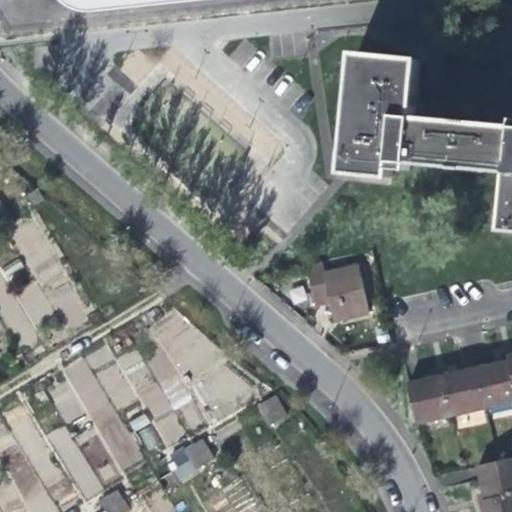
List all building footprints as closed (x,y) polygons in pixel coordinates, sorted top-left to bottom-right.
[(50,0),(51,2),(54,5),(55,6),(58,9),(60,10),(63,13),(69,15),(73,16),(77,16),(79,16),(225,0),(50,0)] [(409,172),(410,160),(415,116),(421,61),(356,54),(344,173),(390,178),(391,170),(409,172)] [(424,117),(415,116),(410,160),(507,170),(511,127),(502,125),(477,123),(424,117)] [(511,125),(511,127),(507,170),(501,228),(511,229),(511,125)] [(308,292),(310,304),(326,301),(330,317),(364,310),(354,265),(319,272),(317,262),(302,265),(308,292)] [(141,449),(134,452),(83,356),(63,366),(102,438),(86,446),(94,462),(95,461),(107,484),(148,462),(141,449)] [(511,375),(508,359),(494,362),(475,366),(483,406),(511,399),(511,375)] [(483,406),(475,366),(458,370),(441,374),(450,413),(483,406)] [(450,413),(441,374),(426,377),(407,381),(416,421),(450,413)] [(268,434),(287,423),(276,404),(257,415),(268,434)] [(477,482),(481,498),(511,491),(511,455),(495,459),(473,464),(477,482)] [(179,487),(197,475),(186,457),(168,468),(179,487)] [(105,511),(124,511),(129,509),(118,489),(99,500),(105,511)] [(511,511),(511,491),(481,498),(476,500),(478,511),(511,511)]
